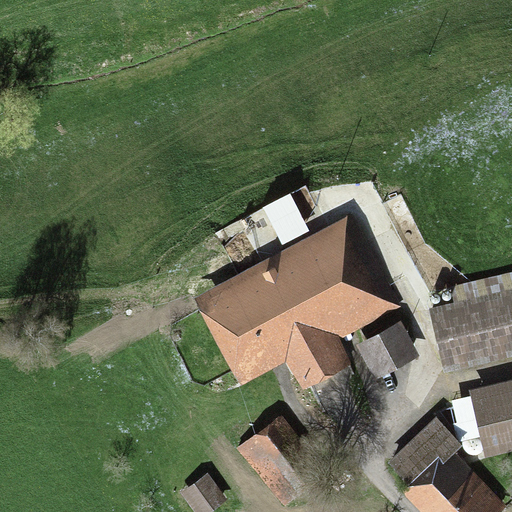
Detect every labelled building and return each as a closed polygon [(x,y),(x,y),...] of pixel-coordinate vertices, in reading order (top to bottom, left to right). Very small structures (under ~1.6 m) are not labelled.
[(215,301),(247,362),(291,340),(312,378),(340,363),(329,340),(394,307),(352,229),(215,301)] [(511,284),(433,303),(448,364),(511,349),(511,284)] [(411,352),(399,328),(366,345),(379,369),(411,352)] [(511,391),(477,400),(489,449),(511,443),(511,391)] [(454,449),(461,443),(437,418),(393,461),(442,511),(484,511),(500,497),(454,449)] [(251,438),(252,441),(241,446),(270,501),(312,479),(281,422),(251,438)] [(188,493),(201,511),(205,511),(223,499),(209,478),(188,493)]
